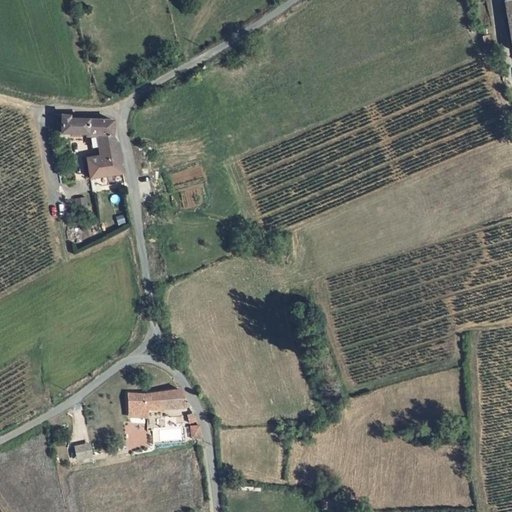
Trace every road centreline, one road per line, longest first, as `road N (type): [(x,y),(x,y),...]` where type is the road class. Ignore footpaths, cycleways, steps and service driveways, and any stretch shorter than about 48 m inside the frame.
road 1 (unclassified): [(293,0),(124,109),(154,347)]
road 2 (unclassified): [(154,347),(200,410),(216,511)]
road 3 (unclassified): [(0,440),(154,347)]
